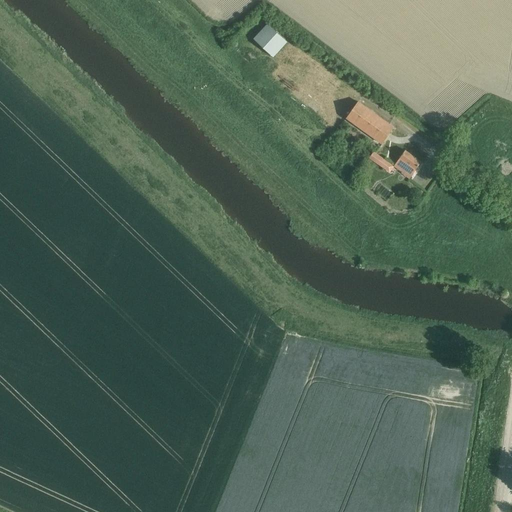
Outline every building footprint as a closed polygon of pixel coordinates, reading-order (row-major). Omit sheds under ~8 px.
[(276,59),(290,44),(271,25),(256,40),(276,59)] [(318,115),(324,108),(315,99),(309,105),(318,115)] [(382,144),(394,128),(358,102),(346,118),(382,144)] [(399,158),(394,166),(402,172),(401,174),(409,179),(415,170),(421,162),(405,150),(399,158)] [(369,158),(389,172),(394,166),(373,152),(369,158)]
